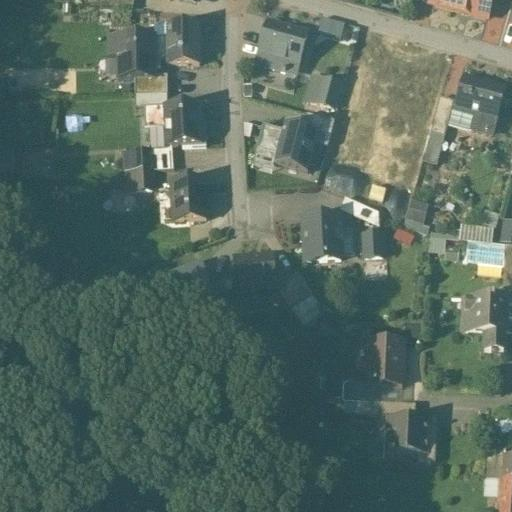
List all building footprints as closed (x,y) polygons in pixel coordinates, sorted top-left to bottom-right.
[(102,0),(101,10),(132,12),(134,0),(102,0)] [(491,0),(431,0),(429,6),(486,22),(491,0)] [(100,22),(100,8),(73,9),(73,22),(100,22)] [(306,38),(268,27),(259,57),(297,68),(306,38)] [(198,29),(166,29),(167,68),(198,68),(198,29)] [(156,47),(138,47),(139,76),(157,75),(156,47)] [(415,111),(423,79),(386,69),(377,101),(415,111)] [(312,77),(304,105),(332,113),(340,85),(312,77)] [(504,91),(464,80),(455,112),(495,123),(504,91)] [(453,105),(439,101),(429,136),(443,140),(453,105)] [(199,108),(163,110),(164,132),(165,150),(181,149),(201,148),(200,130),(199,108)] [(163,110),(143,111),(144,132),(164,132),(163,110)] [(414,155),(419,136),(428,138),(432,121),(399,113),(391,149),(414,155)] [(317,133),(284,124),(273,167),(306,176),(317,133)] [(205,150),(204,130),(200,130),(201,148),(181,149),(182,151),(205,150)] [(0,153),(0,175),(16,175),(15,153),(0,153)] [(150,153),(123,155),(124,176),(173,174),(173,172),(169,172),(151,173),(150,153)] [(203,183),(171,185),(173,224),(205,223),(203,183)] [(375,227),(380,215),(345,201),(340,213),(375,227)] [(423,230),(427,206),(410,203),(407,228),(423,230)] [(324,208),(292,209),(294,248),(326,247),(324,208)] [(355,228),(343,229),(344,246),(356,245),(355,228)] [(364,263),(386,262),(385,235),(363,236),(364,263)] [(511,250),(504,249),(502,303),(511,303),(511,250)] [(272,260),(233,262),(235,293),(274,291),(272,260)] [(511,303),(502,303),(469,302),(469,317),(462,317),(461,337),(484,338),(483,357),(502,357),(503,339),(500,339),(501,328),(511,328),(511,303)] [(403,344),(368,343),(366,387),(366,388),(379,388),(401,389),(403,344)] [(366,387),(343,386),(342,405),(378,406),(379,388),(366,388),(366,387)] [(378,406),(377,424),(385,424),(385,419),(414,421),(415,408),(378,406)] [(414,421),(385,419),(385,424),(383,455),(388,455),(388,459),(393,459),(393,456),(407,456),(407,446),(418,447),(417,465),(434,466),(436,422),(420,421),(419,426),(414,426),(414,421)] [(511,458),(502,458),(501,483),(511,483),(511,458)] [(511,483),(501,483),(500,499),(511,499),(511,483)] [(511,511),(511,499),(500,499),(498,511),(511,511)]
